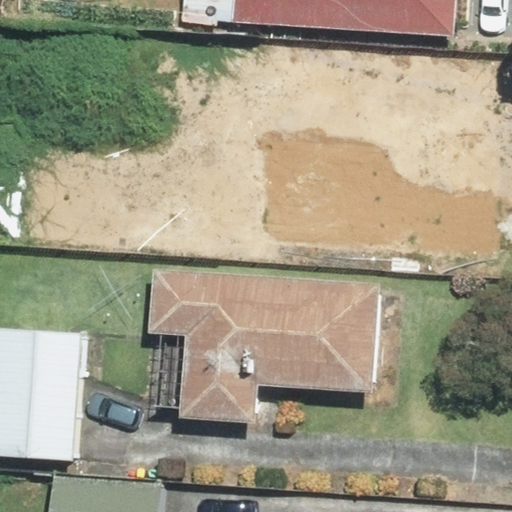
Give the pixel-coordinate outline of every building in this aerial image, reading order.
[(234,0),(233,23),(452,38),(454,0),(234,0)] [(364,74),(261,67),(249,247),(409,257),(415,167),(393,166),(396,119),(361,116),(364,74)] [(0,147),(0,231),(126,236),(129,153),(0,147)] [(382,286),(153,268),(148,333),(187,336),(181,417),(256,423),(258,386),(374,394),(382,286)] [(86,332),(0,325),(0,459),(76,465),(86,332)] [(158,511),(160,483),(53,480),(51,511),(158,511)]
